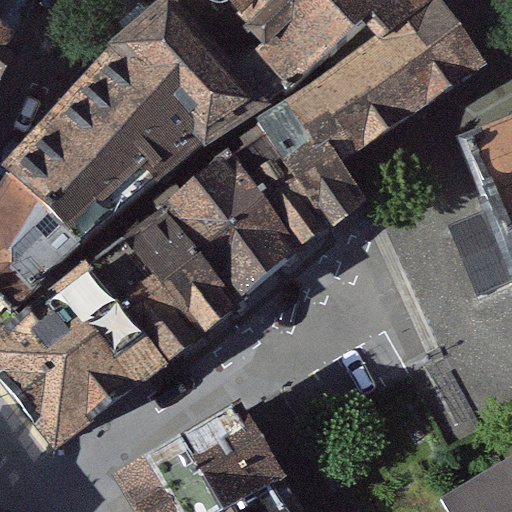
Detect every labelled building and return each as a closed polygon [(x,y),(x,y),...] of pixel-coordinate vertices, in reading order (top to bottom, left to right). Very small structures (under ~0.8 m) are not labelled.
[(300,0),(222,0),(256,40),(300,0)] [(415,0),(300,0),(256,40),(296,105),(423,9),(415,0)] [(446,0),(441,0),(423,9),(296,105),(324,153),(290,178),(303,201),(330,246),(376,216),(357,174),(504,73),(446,0)] [(278,118),(176,7),(8,178),(91,244),(150,178),(164,196),(278,118)] [(0,127),(41,56),(0,28),(0,127)] [(511,141),(472,159),(494,210),(511,249),(511,141)] [(243,169),(180,221),(249,316),(330,246),(303,201),(283,217),(243,169)] [(0,299),(20,319),(91,244),(8,178),(0,194),(0,299)] [(180,221),(98,279),(170,380),(249,316),(180,221)] [(98,279),(0,348),(0,387),(53,463),(170,380),(98,279)] [(306,499),(257,415),(120,495),(130,511),(288,511),(287,510),(306,499)] [(511,511),(511,463),(441,504),(445,511),(511,511)] [(445,511),(441,504),(427,480),(374,511),(445,511)]
